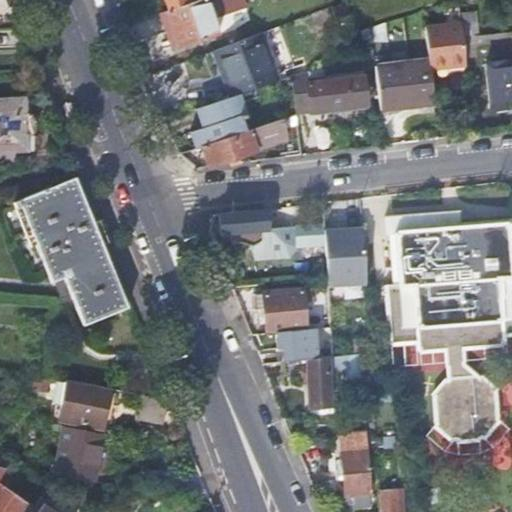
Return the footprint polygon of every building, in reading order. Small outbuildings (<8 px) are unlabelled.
[(216,32),(205,0),(195,0),(194,1),(166,10),(158,12),(171,47),(216,32)] [(163,0),(166,10),(194,1),(195,0),(163,0)] [(461,15),(464,37),(473,36),(471,14),(461,15)] [(447,68),(465,66),(463,47),(462,38),(461,30),(460,24),(423,29),(424,36),(427,54),(429,70),(447,68)] [(265,32),(217,50),(234,95),(235,95),(238,94),(282,79),(265,32)] [(406,107),(433,104),(427,60),(375,66),(380,110),(406,107)] [(511,60),(485,64),(489,103),(511,100),(511,60)] [(305,72),(291,77),(295,114),(366,105),(364,91),(362,77),(306,84),(305,72)] [(234,95),(195,108),(202,129),(190,133),(195,148),(201,146),(243,131),(238,119),(246,116),(238,94),(235,95),(234,95)] [(24,101),(0,101),(0,153),(25,152),(25,137),(32,136),(33,135),(34,133),(34,129),(34,126),(34,123),(34,121),(33,118),(31,116),(24,116),(24,101)] [(366,105),(295,114),(296,118),(366,110),(366,105)] [(285,144),(299,143),(296,118),(295,114),(247,130),(243,131),(201,146),(209,166),(254,150),(253,149),(285,138),(285,144)] [(126,309),(72,178),(16,202),(11,205),(14,210),(19,209),(50,286),(52,285),(52,283),(61,279),(82,328),(126,309)] [(266,229),(264,210),(217,214),(219,234),(225,234),(237,233),(238,242),(247,241),(247,244),(248,246),(253,261),(288,259),(297,248),(297,247),(324,246),(323,231),(323,225),(295,227),(295,228),(266,229)] [(419,349),(446,347),(449,379),(434,395),(436,423),(456,439),(472,438),(482,437),(500,417),(497,390),(467,366),(464,364),(463,346),(504,342),(504,332),(511,330),(511,253),(509,223),(449,228),(396,234),(401,286),(386,287),(391,341),(418,339),(419,349)] [(343,230),(323,231),(324,246),(324,251),(325,256),(326,279),(327,287),(365,284),(363,248),(362,228),(343,230)] [(237,233),(225,234),(229,244),(238,243),(248,246),(247,244),(247,241),(238,242),(237,233)] [(302,290),(252,295),(254,311),(263,310),(265,334),(276,333),(305,330),(302,290)] [(305,330),(276,333),(277,339),(277,349),(282,349),(283,362),(318,359),(315,328),(305,330)] [(369,354),(368,340),(355,341),(356,356),(369,354)] [(330,409),(327,358),(318,359),(283,363),(284,376),(303,375),(304,383),(309,383),(311,410),(330,409)] [(50,379),(41,378),(39,391),(52,392),(54,380),(52,380),(50,379)] [(88,389),(89,386),(71,383),(67,406),(65,420),(82,423),(103,427),(109,393),(88,389)] [(167,400),(140,395),(136,420),(162,424),(167,400)] [(102,437),(103,436),(61,428),(55,465),(101,474),(101,472),(94,471),(100,437),(102,437)] [(343,484),(345,496),(345,495),(346,505),(354,504),(354,509),(370,508),(364,434),(340,436),(341,450),(343,484)] [(12,477),(17,470),(14,470),(6,469),(2,475),(12,477)] [(0,511),(26,511),(28,509),(0,488),(0,511)] [(396,511),(395,491),(380,492),(380,511),(396,511)] [(49,511),(37,503),(30,511),(49,511)]
